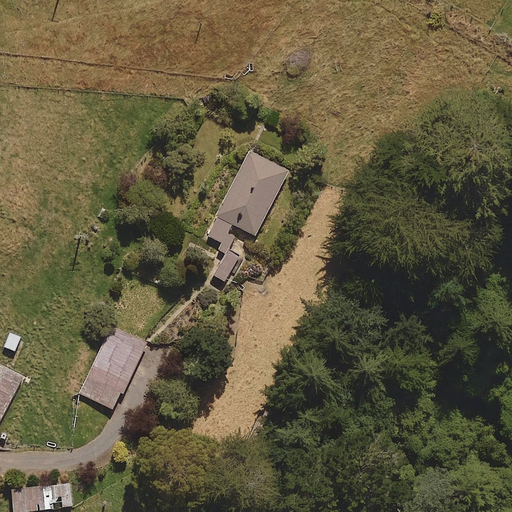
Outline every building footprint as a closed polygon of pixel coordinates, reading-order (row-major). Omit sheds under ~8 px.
[(289,171),(249,151),(205,237),(218,244),(214,252),(221,255),(211,275),(225,282),(237,258),(225,252),(232,237),(226,234),(232,223),(256,235),(289,171)] [(111,325),(78,392),(114,410),(147,343),(111,325)] [(10,332),(4,347),(15,351),(21,336),(10,332)] [(0,363),(0,423),(25,376),(0,363)] [(71,482),(11,489),(13,511),(23,511),(73,506),(71,482)]
